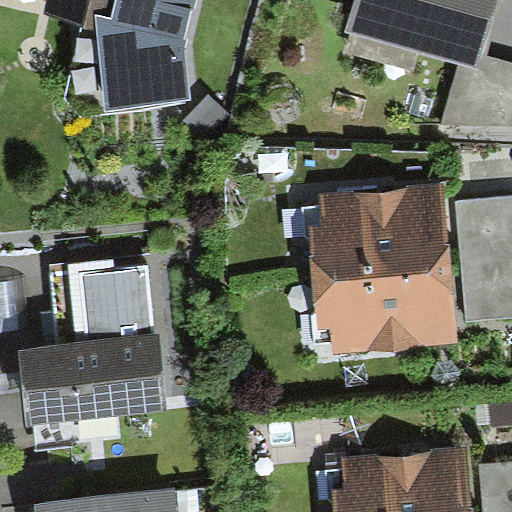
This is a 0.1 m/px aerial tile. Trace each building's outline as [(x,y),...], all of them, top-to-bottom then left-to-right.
[(52,0),(45,31),(91,42),(103,115),(191,108),(185,45),(199,0),(52,0)] [(477,71),(497,0),(355,0),(346,33),(477,71)] [(511,196),(457,201),(467,320),(511,316),(511,196)] [(448,288),(441,208),(310,219),(317,300),(448,288)] [(30,432),(170,420),(158,271),(71,278),(77,350),(23,354),(30,432)] [(454,354),(448,288),(317,300),(323,366),(454,354)] [(511,511),(511,462),(481,465),(485,511),(511,511)] [(472,511),(468,463),(338,475),(341,511),(472,511)] [(171,511),(170,498),(45,511),(171,511)]
